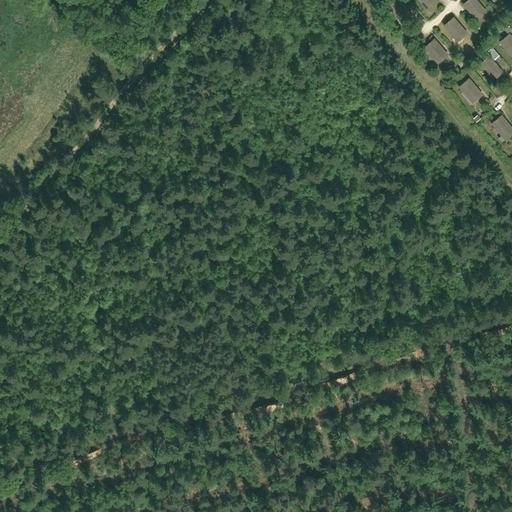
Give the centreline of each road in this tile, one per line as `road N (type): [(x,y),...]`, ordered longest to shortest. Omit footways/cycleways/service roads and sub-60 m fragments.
road 1 (track): [(511,322),(0,470)]
road 2 (track): [(0,237),(206,0)]
